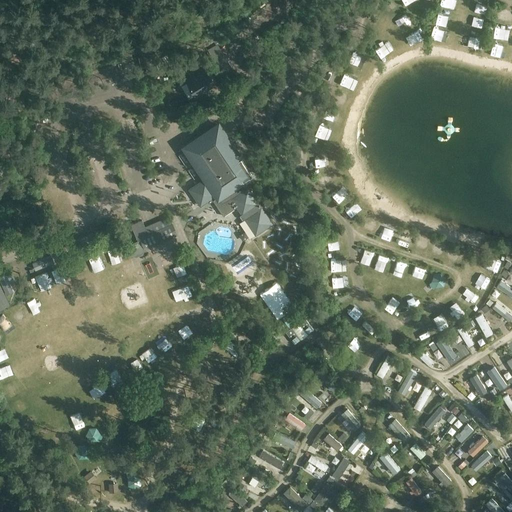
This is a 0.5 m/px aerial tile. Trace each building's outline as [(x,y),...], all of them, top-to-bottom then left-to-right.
[(393,24),(407,19),(403,9),(389,14),(393,24)] [(367,21),(363,30),(373,34),(377,25),(367,21)] [(412,26),(399,32),(403,41),(416,36),(412,26)] [(376,52),(384,47),(379,38),(371,43),(376,52)] [(497,51),(498,42),(487,40),(485,50),(497,51)] [(179,67),(181,72),(188,68),(186,63),(179,67)] [(188,82),(181,86),(189,99),(195,95),(215,84),(207,71),(188,82)] [(194,133),(202,146),(220,134),(212,121),(194,133)] [(321,167),(322,157),(308,157),(308,166),(321,167)] [(310,177),(314,186),(325,181),(320,172),(310,177)] [(221,200),(206,177),(188,189),(200,207),(212,199),(223,216),(236,207),(241,214),(239,215),(243,220),(244,219),(255,236),(273,224),(248,185),(227,200),(225,198),(221,200)] [(227,191),(235,186),(230,178),(222,183),(227,191)] [(329,193),(334,197),(340,190),(334,186),(329,193)] [(131,223),(137,240),(125,246),(131,258),(147,251),(146,249),(177,235),(172,223),(171,223),(168,216),(145,227),(142,220),(131,223)] [(362,216),(358,227),(370,231),(374,221),(362,216)] [(392,236),(400,239),(404,229),(396,226),(392,236)] [(419,245),(420,235),(412,234),(411,244),(419,245)] [(425,250),(437,254),(440,244),(429,240),(425,250)] [(92,264),(101,261),(96,246),(87,249),(92,264)] [(453,260),(456,248),(445,246),(442,257),(453,260)] [(484,249),(481,261),(494,264),(497,252),(484,249)] [(327,263),(342,262),(341,252),(327,253),(327,263)] [(177,259),(169,263),(173,270),(180,266),(177,259)] [(54,272),(60,269),(56,261),(50,264),(54,272)] [(483,284),(488,273),(473,267),(469,278),(483,284)] [(41,270),(32,272),(36,287),(46,285),(41,270)] [(342,281),(340,271),(327,273),(330,284),(342,281)] [(511,297),(511,288),(501,281),(497,287),(511,297)] [(464,282),(456,291),(468,301),(475,293),(464,282)] [(0,285),(0,308),(9,305),(0,285)] [(447,316),(458,311),(454,302),(443,307),(447,316)] [(496,303),(492,308),(506,319),(510,314),(496,303)] [(346,308),(352,314),(356,310),(350,304),(346,308)] [(434,310),(426,313),(431,323),(438,320),(434,310)] [(365,327),(372,319),(364,311),(356,319),(365,327)] [(493,333),(481,314),(475,318),(486,337),(493,333)] [(410,319),(415,331),(423,328),(417,316),(410,319)] [(307,333),(307,334),(313,329),(304,318),(298,323),(294,317),(286,323),(291,329),(286,332),(294,344),(301,339),(300,339),(307,333)] [(457,329),(468,347),(473,344),(462,326),(457,329)] [(155,332),(160,347),(169,343),(164,329),(155,332)] [(355,346),(359,339),(349,334),(346,342),(355,346)] [(437,342),(448,357),(453,354),(442,338),(437,342)] [(140,348),(145,358),(156,352),(151,342),(140,348)] [(418,356),(429,366),(433,361),(422,351),(418,356)] [(376,374),(382,378),(394,358),(387,355),(376,374)] [(489,370),(502,390),(509,385),(496,366),(489,370)] [(116,368),(108,371),(112,380),(119,377),(116,368)] [(408,388),(417,372),(411,369),(403,385),(408,388)] [(80,382),(90,377),(87,370),(76,375),(80,382)] [(317,375),(329,388),(333,384),(322,371),(317,375)] [(487,392),(476,374),(469,378),(480,396),(487,392)] [(469,386),(463,389),(466,395),(472,392),(469,386)] [(303,387),(298,392),(313,405),(318,400),(303,387)] [(419,411),(431,391),(425,387),(413,407),(419,411)] [(511,401),(507,394),(502,397),(511,413),(511,412),(511,401)] [(439,406),(424,423),(430,428),(445,411),(439,406)] [(360,425),(347,409),(341,414),(354,430),(360,425)] [(284,419),(301,430),(305,424),(288,413),(284,419)] [(410,436),(395,418),(388,425),(404,442),(410,436)] [(456,437),(461,442),(473,430),(468,425),(456,437)] [(274,439),(291,446),(293,441),(276,433),(274,439)] [(337,451),(342,446),(328,433),(323,438),(337,451)] [(483,436),(467,451),(473,456),(488,441),(483,436)] [(364,439),(352,449),(356,454),(368,445),(364,439)] [(425,454),(414,443),(409,448),(420,459),(425,454)] [(283,461),(263,450),(259,457),(279,468),(283,461)] [(385,452),(379,456),(394,474),(399,469),(385,452)] [(307,461),(324,471),(328,466),(310,455),(307,461)] [(350,460),(344,456),(332,475),(338,479),(350,460)] [(493,457),(480,466),(483,471),(496,462),(493,457)] [(432,471),(446,487),(451,481),(437,466),(432,471)] [(273,481),(255,470),(251,476),(270,487),(273,481)] [(499,478),(511,493),(511,481),(504,473),(499,478)] [(114,479),(104,478),(104,487),(113,487),(114,479)] [(416,496),(421,492),(411,478),(405,482),(416,496)] [(334,488),(326,482),(313,500),(321,506),(334,488)] [(246,502),(231,486),(226,492),(240,507),(246,502)] [(307,505),(289,486),(282,493),(300,511),(307,505)] [(504,511),(492,498),(485,504),(492,511),(504,511)]
